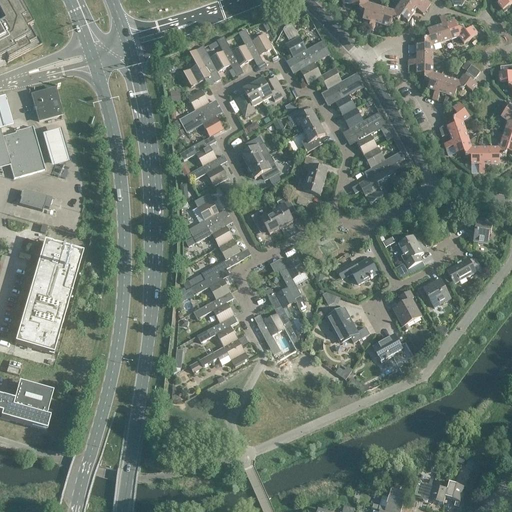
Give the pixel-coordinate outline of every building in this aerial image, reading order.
[(0,63),(1,64),(0,62),(4,60),(7,64),(20,57),(42,45),(18,2),(14,4),(11,0),(1,0),(0,1),(0,21),(3,27),(0,28),(0,63)] [(368,5),(367,0),(351,0),(351,6),(359,6),(359,12),(365,13),(363,21),(370,23),(375,7),(368,5)] [(419,7),(409,0),(403,0),(399,7),(412,16),(416,11),(423,15),(426,11),(419,6),(419,7)] [(409,0),(419,7),(419,6),(426,11),(430,5),(423,0),(409,0)] [(511,0),(503,0),(504,0),(497,5),(503,12),(511,4),(511,0)] [(387,11),(375,7),(370,23),(368,31),(373,32),(375,25),(382,27),(387,11)] [(412,16),(399,7),(394,13),(387,11),(382,27),(390,29),(392,22),(398,23),(401,19),(407,23),(412,16)] [(447,26),(444,18),(439,19),(442,27),(435,29),(440,45),(451,41),(446,26),(447,26)] [(454,23),(447,26),(446,26),(451,41),(459,39),(464,45),(477,36),(472,29),(466,34),(462,29),(457,31),(454,23)] [(284,28),(283,30),(286,36),(295,31),(291,24),(284,28)] [(440,45),(435,29),(427,32),(430,39),(424,41),(424,47),(416,47),(416,55),(433,55),(433,47),(440,45)] [(252,44),(245,31),(238,35),(245,47),(252,59),(258,56),(259,57),(273,50),(269,43),(266,36),(252,44)] [(233,54),(224,39),(217,43),(223,54),(223,53),(231,67),(232,70),(239,66),(240,68),(253,61),(252,59),(245,47),(233,54)] [(306,51),(299,39),(288,44),(286,46),(293,60),(295,59),(298,65),(326,50),(323,43),(306,51)] [(203,48),(197,52),(210,76),(216,73),(217,74),(231,67),(223,53),(223,54),(210,60),(203,48)] [(330,56),(326,50),(298,65),(302,71),(300,72),(307,86),(320,79),(320,78),(321,78),(314,65),(330,56)] [(210,76),(197,52),(190,56),(196,68),(184,75),(191,89),(205,81),(204,79),(210,76)] [(433,55),(416,55),(416,62),(408,62),(408,67),(416,67),(433,67),(433,55)] [(416,67),(416,75),(424,75),(424,81),(430,83),(427,90),(435,93),(440,77),(433,75),(433,67),(416,67)] [(480,74),(471,67),(467,73),(476,79),(480,74)] [(511,67),(499,69),(500,75),(511,73),(511,67)] [(334,70),(321,78),(320,78),(320,79),(328,92),(330,91),(333,97),(361,82),(357,75),(342,83),(334,70)] [(511,96),(511,97),(511,73),(500,75),(499,75),(499,84),(507,83),(508,89),(511,89),(511,96)] [(451,81),(440,77),(435,93),(432,100),(437,102),(440,95),(446,97),(451,81)] [(459,83),(451,81),(446,97),(454,99),(456,92),(462,94),(465,89),(472,94),(477,87),(464,77),(459,83)] [(263,80),(253,86),(263,104),(272,98),(274,103),(285,97),(275,79),(268,83),(269,85),(266,87),(263,80)] [(365,89),(361,82),(333,97),(336,103),(335,104),(342,118),(356,110),(349,97),(365,89)] [(263,104),(253,86),(243,91),(246,98),(243,99),(242,98),(235,101),(245,119),(255,113),(253,109),(263,104)] [(39,123),(61,116),(54,91),(32,97),(39,123)] [(179,92),(170,93),(172,103),(180,102),(179,92)] [(202,92),(195,96),(188,99),(195,113),(179,121),(183,128),(209,114),(205,108),(209,106),(202,92)] [(8,98),(0,100),(0,129),(16,125),(8,98)] [(294,103),(288,106),(291,112),(297,109),(294,103)] [(511,106),(510,105),(509,108),(506,111),(501,119),(507,123),(505,131),(511,132),(511,106)] [(447,129),(449,136),(465,131),(463,124),(469,119),(459,106),(453,111),(457,117),(453,120),(454,126),(447,129)] [(363,123),(356,110),(342,118),(350,131),(351,130),(355,137),(383,121),(379,114),(363,123)] [(301,127),(304,133),(318,124),(312,113),(303,118),(299,111),(287,118),(293,129),(297,126),(298,128),(301,127)] [(212,120),(209,114),(183,128),(187,135),(203,126),(210,139),(224,132),(216,118),(212,120)] [(177,121),(172,124),(175,130),(180,127),(177,121)] [(387,128),(383,121),(355,137),(358,143),(357,143),(364,157),(378,149),(371,137),(387,128)] [(325,136),(318,124),(304,133),(306,137),(304,139),(305,141),(301,143),(307,154),(319,147),(316,141),(325,136)] [(45,171),(33,128),(29,129),(17,133),(18,137),(2,142),(0,134),(0,133),(0,167),(9,165),(13,180),(45,171)] [(59,131),(41,136),(51,169),(51,176),(65,181),(69,164),(59,131)] [(469,142),(465,131),(449,136),(452,143),(444,145),(446,150),(453,148),(469,142)] [(511,132),(505,131),(502,140),(502,142),(511,145),(511,132)] [(241,156),(248,168),(265,159),(269,156),(259,138),(247,145),(250,151),(241,156)] [(204,142),(194,148),(180,156),(183,162),(196,156),(203,168),(215,162),(217,161),(209,148),(208,149),(204,142)] [(471,150),(469,142),(453,148),(456,156),(463,153),(465,158),(471,158),(471,166),(479,166),(480,166),(479,150),(471,150)] [(511,145),(502,142),(499,150),(491,150),(491,166),(500,166),(499,158),(505,158),(507,152),(511,154),(511,145)] [(385,162),(378,149),(364,157),(371,170),(373,169),(377,175),(375,176),(375,177),(395,166),(404,161),(401,154),(385,162)] [(491,166),(491,150),(479,150),(480,166),(479,166),(479,174),(485,174),(484,166),(491,166)] [(279,175),(269,156),(265,159),(248,168),(255,180),(264,175),(267,181),(279,175)] [(308,171),(305,180),(324,185),(328,172),(318,169),(320,162),(308,159),(306,160),(303,170),(308,171)] [(218,168),(215,162),(203,168),(187,177),(191,184),(207,175),(214,188),(228,181),(220,167),(218,168)] [(375,177),(375,176),(361,184),(364,191),(362,192),(370,205),(383,198),(376,185),(399,172),(395,166),(375,177)] [(324,185),(305,180),(303,188),(298,186),(295,196),(297,199),(308,202),(310,195),(320,198),(324,185)] [(23,191),(19,206),(42,213),(46,197),(23,191)] [(219,215),(208,196),(194,203),(198,210),(193,212),(200,225),(189,231),(193,238),(220,223),(217,216),(219,215)] [(278,212),(273,215),(281,230),(293,223),(288,214),(294,210),(288,198),(277,204),(279,208),(277,210),(278,212)] [(270,236),(281,230),(273,215),(268,218),(267,216),(264,217),(262,212),(251,218),(258,231),(265,227),(270,236)] [(493,222),(477,220),(477,221),(475,221),(464,227),(467,233),(472,230),(474,234),(469,237),(473,243),(487,246),(490,234),(491,235),(493,222)] [(224,229),(220,223),(193,238),(197,245),(212,236),(220,249),(233,242),(226,228),(224,229)] [(189,232),(183,235),(186,240),(192,237),(189,232)] [(422,254),(413,237),(398,245),(404,256),(401,258),(408,271),(422,263),(418,257),(422,254)] [(193,239),(186,243),(189,248),(196,244),(193,239)] [(240,255),(233,242),(220,249),(227,262),(202,275),(206,282),(217,276),(218,276),(242,262),(238,256),(240,255)] [(59,244),(58,248),(44,244),(15,345),(52,356),(81,255),(64,250),(65,245),(59,244)] [(305,274),(298,260),(284,268),(285,269),(279,273),(288,290),(294,301),(301,297),(292,281),(305,274)] [(378,276),(369,260),(360,265),(361,266),(358,268),(357,267),(350,271),(348,266),(337,272),(341,280),(352,275),(360,290),(374,282),(372,279),(378,276)] [(483,273),(476,261),(470,264),(468,260),(446,272),(454,286),(478,272),(481,275),(483,273)] [(321,273),(315,276),(318,282),(325,279),(321,273)] [(206,282),(190,290),(194,297),(210,289),(217,301),(217,302),(221,299),(221,300),(230,295),(223,281),(221,282),(218,276),(217,276),(206,282)] [(188,282),(183,285),(187,292),(198,286),(195,281),(189,284),(188,282)] [(450,300),(439,281),(434,284),(434,285),(430,287),(429,286),(423,290),(433,308),(439,304),(440,306),(450,300)] [(288,290),(275,297),(276,299),(269,303),(277,317),(285,330),(290,328),(291,327),(283,311),(296,303),(294,301),(288,290)] [(184,291),(178,294),(182,303),(193,297),(189,291),(185,293),(184,291)] [(413,299),(409,293),(399,298),(402,304),(392,310),(403,328),(407,326),(421,318),(411,300),(413,299)] [(328,295),(323,298),(328,308),(335,304),(339,306),(340,302),(334,299),(334,298),(328,295)] [(217,302),(217,301),(194,314),(198,321),(213,312),(220,325),(225,323),(234,318),(226,305),(225,306),(221,300),(221,299),(217,302)] [(303,303),(298,306),(302,313),(307,310),(303,303)] [(327,320),(332,328),(340,344),(350,338),(353,345),(369,336),(366,329),(357,334),(345,311),(327,320)] [(308,313),(304,315),(307,322),(312,319),(308,313)] [(277,317),(264,324),(265,326),(258,329),(264,340),(274,358),(281,354),(272,338),(285,330),(277,317)] [(220,325),(197,338),(201,344),(217,336),(224,349),(236,342),(236,343),(238,342),(230,328),(229,329),(225,323),(220,325)] [(290,328),(285,330),(294,347),(299,344),(290,328)] [(383,344),(373,349),(381,363),(385,361),(386,363),(388,361),(387,360),(392,358),(401,353),(405,361),(402,362),(408,373),(418,368),(405,343),(399,347),(394,336),(382,343),(383,344)] [(224,349),(208,357),(199,362),(189,368),(193,375),(218,361),(222,368),(231,363),(235,369),(249,362),(241,348),(239,349),(236,343),(236,342),(224,349)] [(22,366),(9,362),(6,373),(19,377),(22,366)] [(23,385),(18,383),(13,403),(0,398),(0,419),(8,422),(9,422),(15,423),(15,424),(16,424),(23,425),(22,426),(23,426),(30,428),(31,428),(37,430),(38,431),(38,430),(45,432),(44,432),(46,433),(51,414),(47,413),(53,393),(23,385)] [(173,387),(171,403),(180,399),(174,386),(173,387)] [(410,482),(405,481),(403,487),(393,484),(389,499),(404,503),(410,482)] [(429,487),(418,484),(414,499),(429,503),(435,482),(430,481),(429,487)] [(439,483),(435,482),(429,503),(443,507),(446,498),(447,493),(437,490),(439,483)] [(450,483),(447,493),(446,498),(456,501),(454,507),(459,508),(464,488),(450,483)] [(404,503),(389,499),(386,509),(380,507),(378,511),(379,511),(380,511),(400,511),(404,503)]
